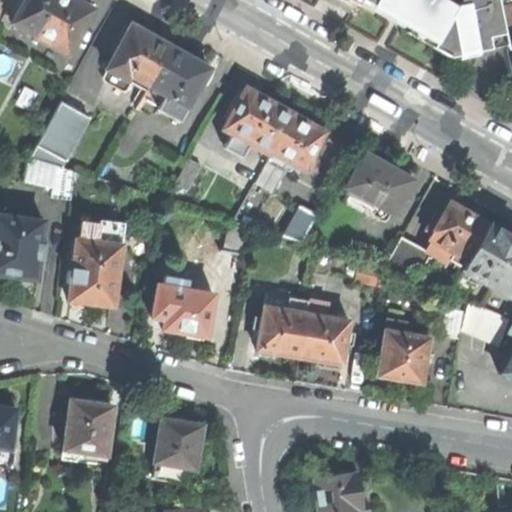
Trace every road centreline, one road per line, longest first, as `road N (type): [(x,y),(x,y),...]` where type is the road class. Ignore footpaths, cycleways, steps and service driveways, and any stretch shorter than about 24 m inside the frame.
road 1 (primary): [(511,162),(225,0)]
road 2 (residential): [(0,340),(258,400)]
road 3 (residential): [(258,400),(511,447)]
